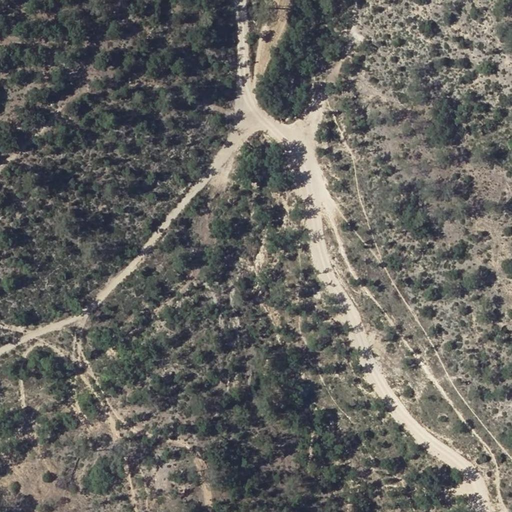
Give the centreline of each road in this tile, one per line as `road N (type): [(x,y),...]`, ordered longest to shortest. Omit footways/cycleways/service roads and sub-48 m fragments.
road 1 (track): [(240,0),(255,118),(304,135),(324,257),(366,351),(395,410),(477,475),(479,511)]
road 2 (track): [(255,118),(87,313),(0,352)]
